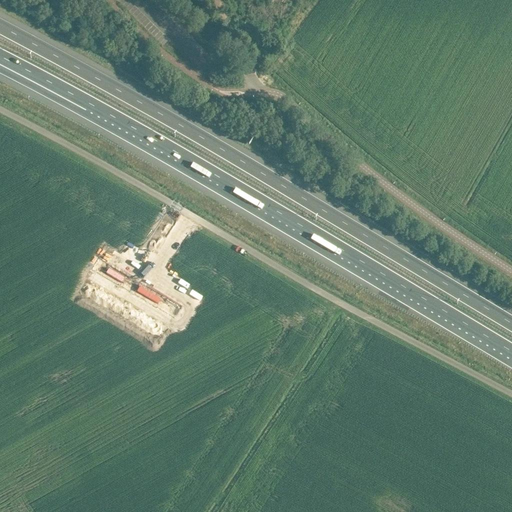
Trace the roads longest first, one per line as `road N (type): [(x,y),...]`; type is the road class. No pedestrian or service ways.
road 1 (motorway): [(0,55),(511,352)]
road 2 (motorway): [(511,322),(0,26)]
road 3 (unclassified): [(0,110),(511,394)]
road 4 (unclassified): [(511,271),(400,195),(278,94),(253,92),(248,64),(186,0)]
